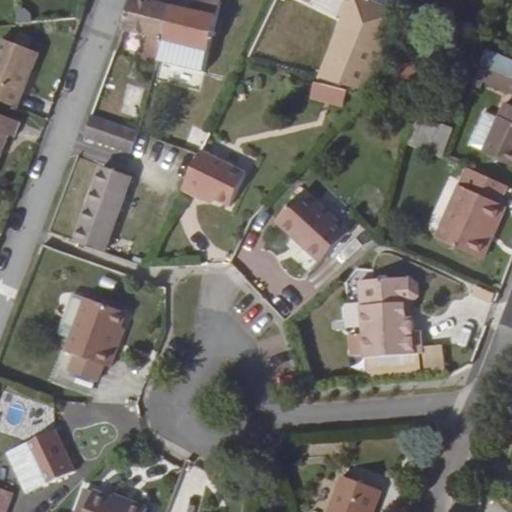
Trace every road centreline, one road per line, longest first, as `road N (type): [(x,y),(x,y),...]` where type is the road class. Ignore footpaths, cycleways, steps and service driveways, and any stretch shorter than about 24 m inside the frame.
road 1 (residential): [(108,0),(0,304)]
road 2 (residential): [(288,419),(268,442),(229,448),(203,449),(176,432),(177,409),(208,339),(229,329),(274,375)]
road 3 (residential): [(474,409),(288,419)]
